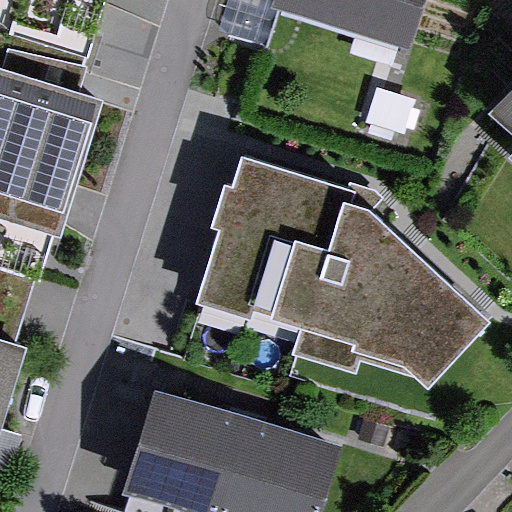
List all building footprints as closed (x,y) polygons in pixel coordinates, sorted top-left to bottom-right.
[(425,0),(270,0),(264,19),(405,64),(425,0)] [(107,79),(0,47),(0,232),(61,248),(107,79)] [(511,118),(502,130),(511,139),(511,118)] [(387,211),(256,174),(221,299),(352,336),(387,211)] [(0,406),(23,330),(0,323),(0,406)] [(217,501),(246,411),(157,383),(128,472),(217,501)] [(251,511),(311,511),(335,440),(246,411),(217,501),(251,511)]
